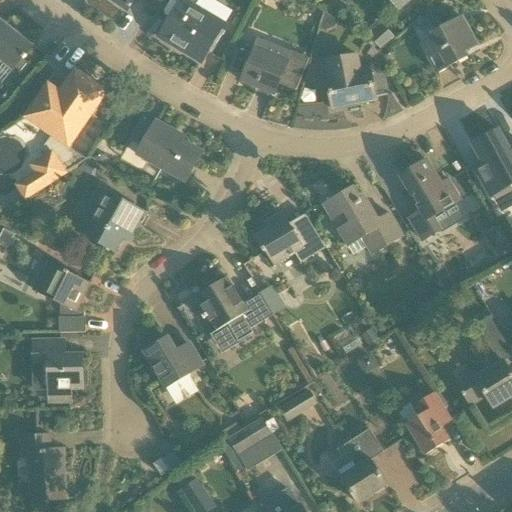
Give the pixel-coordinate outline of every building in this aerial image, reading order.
[(119,0),(130,8),(136,0),(140,0),(156,11),(164,0),(119,0)] [(181,0),(162,33),(180,43),(186,47),(183,52),(202,63),(220,33),(226,23),(204,11),(195,6),(199,0),(181,0)] [(389,0),(398,10),(409,0),(389,0)] [(337,24),(324,14),(320,29),(326,31),(333,29),(337,24)] [(425,44),(420,46),(422,50),(436,75),(437,74),(468,57),(465,52),(477,46),(463,19),(433,34),(429,36),(432,40),(425,44)] [(0,59),(13,70),(14,71),(16,68),(21,72),(27,64),(22,60),(33,47),(18,35),(0,20),(0,59)] [(379,47),(381,49),(394,38),(379,20),(364,34),(359,28),(352,33),(366,44),(376,50),(379,47)] [(380,54),(376,50),(366,44),(361,51),(376,60),(380,54)] [(267,53),(255,49),(242,82),(275,95),(280,85),(297,92),(310,60),(292,52),(285,68),(264,59),(267,53)] [(385,51),(383,55),(385,59),(389,61),(393,60),(395,57),(395,53),(393,50),(389,49),(385,51)] [(392,99),(387,71),(371,74),(371,70),(361,72),(357,56),(327,62),(330,78),(328,78),(333,110),(392,99)] [(0,175),(4,177),(9,177),(12,181),(14,180),(17,185),(15,185),(17,189),(2,199),(9,210),(24,200),(26,200),(67,172),(86,160),(68,147),(91,115),(89,114),(97,103),(102,97),(74,78),(60,98),(55,95),(49,90),(48,90),(44,87),(20,122),(17,118),(5,128),(0,131),(0,175)] [(2,91),(0,93),(0,104),(11,101),(9,89),(2,91)] [(157,122),(138,155),(186,182),(202,154),(175,138),(177,134),(157,122)] [(499,131),(473,145),(483,164),(489,176),(503,169),(511,184),(511,183),(511,147),(509,150),(499,131)] [(97,149),(91,160),(101,165),(107,154),(98,150),(97,149)] [(88,161),(77,168),(91,176),(98,165),(89,160),(88,161)] [(460,202),(448,181),(441,185),(427,161),(401,176),(422,212),(410,219),(423,241),(440,231),(433,218),(460,202)] [(354,188),(324,205),(348,247),(362,239),(372,256),(403,238),(390,215),(379,221),(366,200),(362,202),(354,188)] [(100,209),(85,236),(116,253),(124,239),(132,243),(147,215),(108,193),(100,209)] [(312,225),(296,235),(283,214),(252,233),(264,253),(266,252),(274,266),(294,254),(300,264),(326,249),(312,225)] [(489,245),(468,254),(474,268),(511,251),(500,225),(483,232),(489,245)] [(40,235),(36,243),(61,256),(65,248),(40,235)] [(90,285),(51,266),(37,292),(61,304),(61,334),(86,332),(84,312),(83,310),(82,309),(79,307),(90,285)] [(227,279),(196,297),(217,331),(242,317),(250,331),(274,316),(266,302),(261,294),(244,304),(227,279)] [(495,354),(510,345),(493,316),(478,325),(495,354)] [(371,330),(363,337),(369,345),(378,339),(371,330)] [(66,340),(32,339),(32,366),(47,366),(49,366),(49,368),(49,376),(50,391),(50,403),(52,403),(72,402),(72,390),(72,389),(75,389),(84,389),(84,387),(88,387),(88,371),(83,371),(83,356),(66,356),(66,340)] [(150,349),(145,352),(149,358),(150,361),(156,371),(167,388),(188,375),(202,367),(190,345),(176,353),(168,339),(165,341),(150,349)] [(357,362),(366,376),(380,367),(372,353),(357,362)] [(471,405),(487,396),(494,408),(511,397),(511,374),(504,362),(478,378),(474,373),(458,383),(471,405)] [(287,421),(318,403),(310,388),(279,406),(287,421)] [(453,421),(436,394),(414,408),(420,418),(407,426),(426,456),(450,441),(442,428),(453,421)] [(241,431),(227,440),(238,456),(272,436),(271,434),(265,424),(262,418),(241,431)] [(273,419),(265,424),(271,434),(279,429),(273,419)] [(223,433),(227,440),(241,431),(237,424),(223,433)] [(342,458),(331,464),(340,479),(352,497),(353,496),(359,505),(373,496),(377,493),(388,486),(372,461),(384,453),(369,430),(347,445),(344,447),(338,451),(342,458)] [(28,458),(32,503),(68,500),(66,480),(63,480),(60,450),(52,451),(51,436),(21,437),(23,458),(28,458)] [(161,476),(170,470),(162,459),(153,465),(161,476)] [(198,479),(182,489),(197,511),(209,511),(216,508),(198,479)] [(292,492),(268,508),(270,511),(305,511),(301,506),(292,492)]
